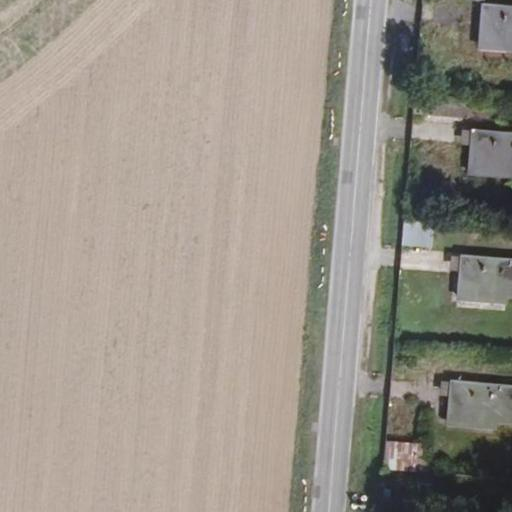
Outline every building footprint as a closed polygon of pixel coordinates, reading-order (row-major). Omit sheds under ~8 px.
[(511,5),(480,3),(475,49),(511,54),(511,5)] [(511,133),(469,130),(466,179),(511,182),(511,133)] [(400,227),(399,251),(411,252),(411,250),(431,251),(432,229),(400,227)] [(455,272),(457,256),(439,254),(437,270),(455,272)] [(511,260),(457,255),(454,302),(504,309),(504,301),(511,301),(511,260)] [(511,388),(450,381),(445,430),(495,435),(496,429),(511,429),(511,388)]
